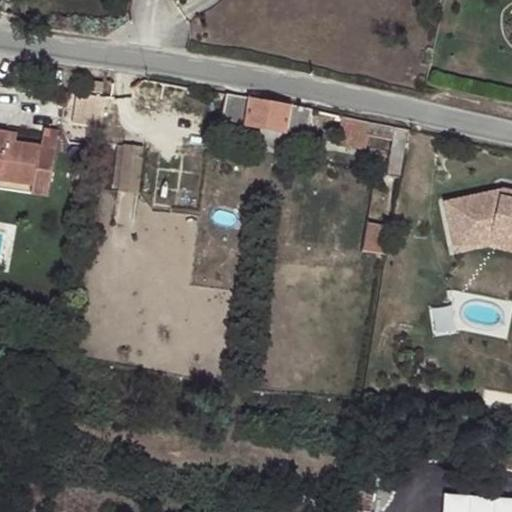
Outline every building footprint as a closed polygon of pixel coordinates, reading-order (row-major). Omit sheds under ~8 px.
[(89,81),(87,92),(102,94),(104,83),(89,81)] [(105,98),(78,94),(74,125),(100,130),(102,115),(105,98)] [(251,98),(227,94),(222,119),(246,124),(245,126),(260,129),(284,134),(285,132),(307,137),(313,110),(291,106),(251,98)] [(408,147),(411,129),(371,122),(342,116),(338,143),(366,149),(368,135),(392,139),(387,176),(400,178),(404,147),(408,147)] [(281,150),(284,134),(260,129),(255,146),(281,150)] [(0,184),(31,190),(30,201),(48,204),(55,156),(5,147),(8,137),(0,136),(0,184)] [(44,144),(8,137),(5,147),(55,156),(57,146),(44,144)] [(140,195),(147,151),(119,146),(112,190),(140,195)] [(511,236),(511,177),(499,173),(455,180),(462,234),(489,230),(511,236)] [(368,220),(363,250),(387,253),(392,225),(368,220)]
